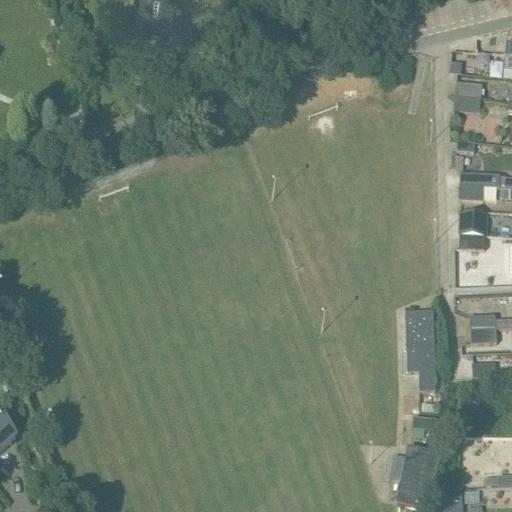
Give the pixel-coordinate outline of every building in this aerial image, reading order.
[(169,0),(139,0),(136,27),(165,31),(169,0)] [(511,58),(504,58),(503,70),(511,70),(511,58)] [(455,98),(480,102),(481,87),(472,86),(473,79),(458,77),(457,84),(456,84),(454,97),(455,97),(455,98)] [(474,155),(475,146),(456,144),(455,153),(474,155)] [(498,191),(499,179),(499,178),(459,176),(458,189),(483,191),(483,190),(497,191),(498,191)] [(482,199),(483,191),(458,189),(458,202),(482,203),(482,199)] [(511,192),(503,192),(503,201),(511,201),(511,192)] [(459,238),(485,239),(486,224),(459,223),(459,238)] [(485,252),(485,239),(459,238),(458,251),(485,252)] [(435,393),(433,314),(433,313),(404,314),(406,375),(417,374),(418,394),(435,393)] [(511,331),(511,322),(495,323),(494,318),(469,319),(470,333),(495,332),(511,331)] [(495,332),(470,333),(470,346),(496,345),(495,332)] [(472,379),(495,378),(494,365),(472,366),(472,379)] [(0,481),(4,485),(16,474),(0,457),(0,452),(15,438),(5,417),(2,419),(0,415),(0,481)] [(436,422),(413,420),(411,432),(434,435),(436,422)] [(425,511),(427,511),(439,454),(407,448),(395,506),(425,511)] [(511,489),(511,478),(498,479),(498,481),(485,481),(486,488),(498,488),(498,490),(511,489)] [(433,511),(462,511),(461,497),(444,499),(433,511)]
